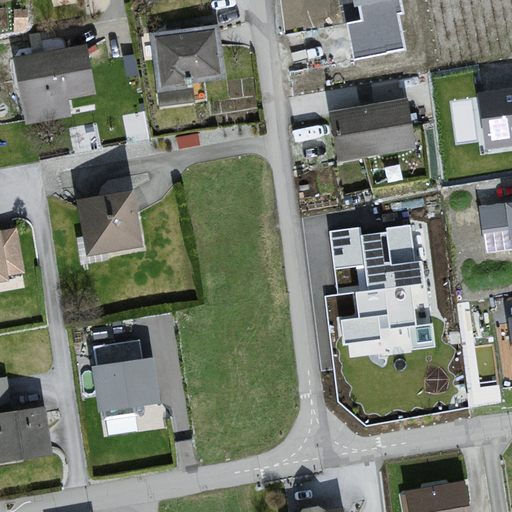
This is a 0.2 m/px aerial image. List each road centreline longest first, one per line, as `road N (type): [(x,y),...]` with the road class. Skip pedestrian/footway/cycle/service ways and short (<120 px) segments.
road 1 (residential): [(322,459),(260,0)]
road 2 (residential): [(322,459),(23,511)]
road 3 (residential): [(511,423),(322,459)]
